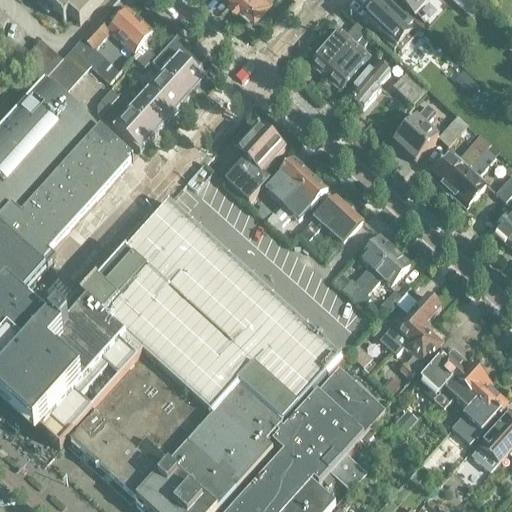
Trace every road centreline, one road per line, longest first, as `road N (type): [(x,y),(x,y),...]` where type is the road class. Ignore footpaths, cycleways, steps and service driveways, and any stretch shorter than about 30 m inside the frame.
road 1 (residential): [(511,311),(253,78)]
road 2 (unclassified): [(0,358),(143,200)]
road 3 (residential): [(253,78),(143,200)]
